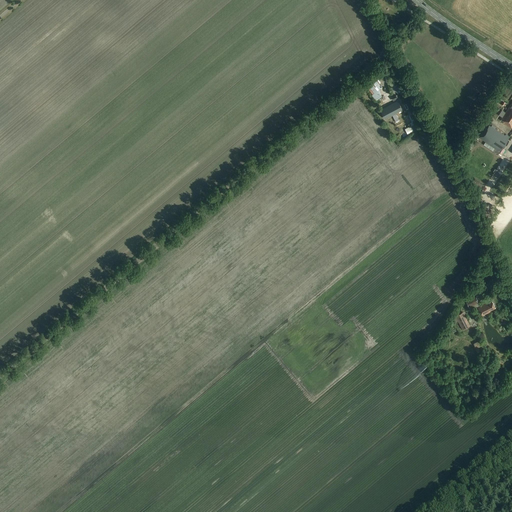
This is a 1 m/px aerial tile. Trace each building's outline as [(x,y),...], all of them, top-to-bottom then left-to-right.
[(395,79),(391,81),(396,91),(400,89),(395,79)] [(381,101),(385,111),(397,107),(394,96),(381,101)] [(511,101),(501,119),(504,121),(503,123),(511,128),(511,126),(511,101)] [(396,111),(390,116),(393,120),(400,115),(396,111)] [(417,123),(412,126),(415,132),(420,129),(417,123)] [(483,130),(504,144),(509,137),(506,134),(505,135),(489,125),(487,128),(485,127),(483,130)] [(498,154),(504,144),(483,130),(478,137),(495,148),(493,151),(498,154)] [(466,302),(468,306),(478,301),(476,297),(466,302)] [(489,301),(489,300),(477,305),(483,316),(491,312),(490,310),(495,308),(491,300),(489,301)] [(470,326),(463,312),(455,316),(462,330),(470,326)]
